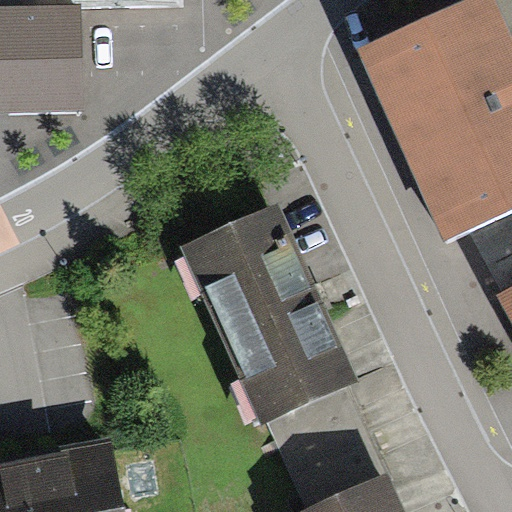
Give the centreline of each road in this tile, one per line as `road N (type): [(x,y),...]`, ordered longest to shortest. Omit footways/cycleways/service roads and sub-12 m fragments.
road 1 (residential): [(270,51),(296,89),(490,511)]
road 2 (unclassified): [(0,234),(270,51)]
